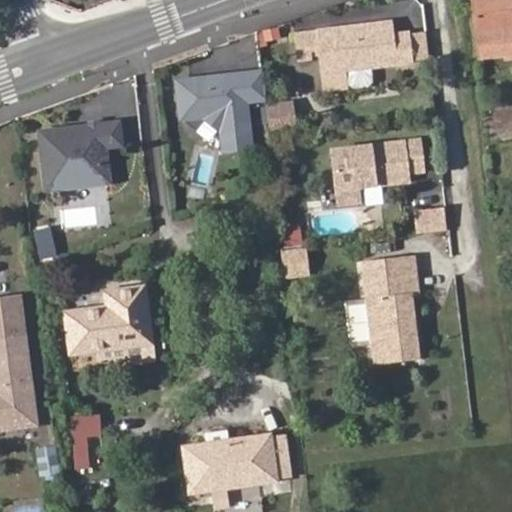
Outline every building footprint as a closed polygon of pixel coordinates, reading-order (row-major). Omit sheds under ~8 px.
[(511,0),(475,0),(482,58),(511,54),(511,0)] [(392,30),(296,42),(299,67),(315,67),(315,60),(318,62),(322,60),(324,75),(409,65),(406,39),(393,40),(392,30)] [(428,36),(406,39),(409,65),(431,62),(428,36)] [(248,102),(268,101),(265,74),(180,83),(184,119),(184,123),(185,125),(186,128),(186,129),(187,132),(189,134),(189,136),(190,137),(192,139),(193,140),(194,141),(196,143),(197,144),(199,145),(201,146),(202,147),(204,148),(206,149),(207,149),(209,150),(211,151),(214,151),(217,152),(223,152),(253,149),(248,102)] [(268,109),(271,134),(289,132),(287,107),(268,109)] [(121,125),(41,136),(49,196),(113,187),(108,151),(125,149),(121,125)] [(382,185),(409,182),(408,173),(424,171),(421,143),(336,153),(339,190),(365,187),(367,205),(367,207),(385,204),(382,185)] [(365,187),(339,190),(340,207),(367,205),(365,187)] [(416,217),(419,240),(449,237),(446,213),(416,217)] [(40,236),(43,249),(56,246),(54,233),(40,236)] [(43,249),(46,263),(59,260),(56,246),(43,249)] [(305,251),(283,253),(285,276),(307,273),(305,251)] [(422,358),(411,296),(422,294),(419,277),(416,257),(363,264),(366,283),(378,365),(422,358)] [(67,312),(74,358),(155,345),(146,285),(105,289),(106,306),(67,312)] [(0,432),(35,427),(15,296),(0,298),(0,432)] [(73,419),(76,435),(101,431),(98,415),(73,419)] [(281,483),(274,434),(183,448),(189,498),(281,483)] [(34,447),(35,475),(55,474),(54,446),(34,447)]
